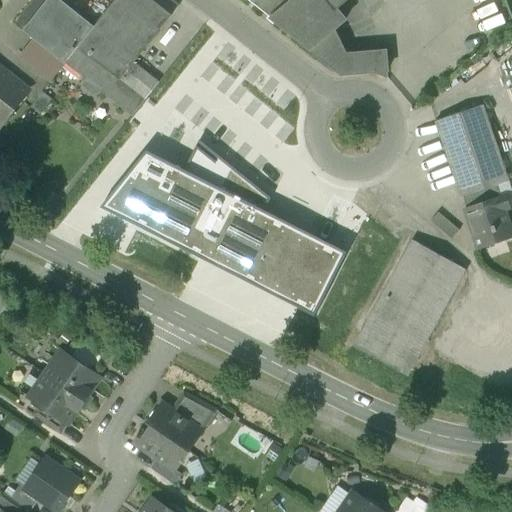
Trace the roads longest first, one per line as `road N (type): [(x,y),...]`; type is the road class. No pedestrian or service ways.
road 1 (residential): [(180,314),(436,433),(511,440)]
road 2 (residential): [(322,92),(346,83),(372,90),(387,106),(391,129),(380,152),(354,166),(325,159),(309,138),(308,114)]
road 3 (residential): [(180,314),(115,424),(116,490),(101,511)]
road 4 (residential): [(0,222),(180,314)]
road 5 (residential): [(322,92),(205,0)]
